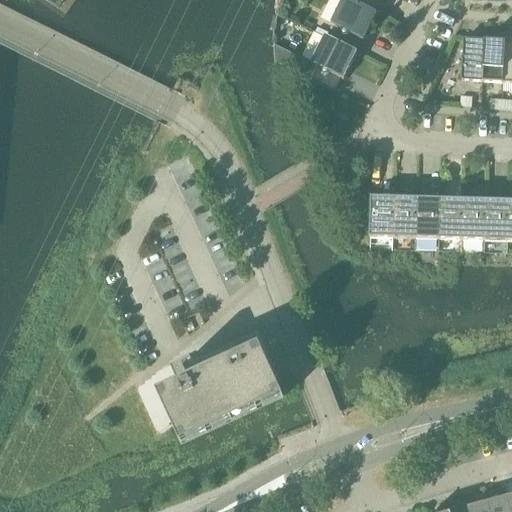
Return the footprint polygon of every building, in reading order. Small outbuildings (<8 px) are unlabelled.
[(44,0),(57,9),(63,0),(66,0),(69,1),(69,0),(44,0)] [(334,27),(328,38),(354,51),(360,40),(363,42),(364,40),(365,41),(369,33),(368,32),(377,14),(374,12),(350,0),(343,0),(331,26),(334,27)] [(350,0),(374,12),(379,0),(383,2),(383,1),(385,1),(385,0),(350,0)] [(305,22),(303,27),(311,30),(313,26),(305,22)] [(317,29),(315,33),(325,37),(326,38),(328,34),(317,29)] [(354,52),(354,51),(328,38),(328,39),(326,38),(325,37),(311,65),(315,67),(308,80),(334,92),(340,79),(344,81),(344,79),(346,80),(350,73),(348,72),(357,53),(354,52)] [(461,82),(483,83),(485,41),(475,41),(475,39),(469,39),(469,41),(464,40),(461,82)] [(483,83),(503,84),(505,43),(495,42),(496,40),(489,40),(489,42),(485,41),(483,83)] [(510,43),(505,43),(503,84),(511,84),(511,41),(510,41),(510,43)] [(472,109),(472,99),(461,98),(460,108),(472,109)] [(490,111),(502,112),(502,102),(491,101),(490,111)] [(511,102),(502,102),(502,112),(511,112),(511,102)] [(369,239),(393,240),(394,199),(380,199),(380,197),(372,197),(372,199),(371,199),(369,239)] [(395,199),(394,199),(393,240),(416,240),(417,200),(403,199),(403,198),(395,198),(395,199)] [(416,240),(439,241),(440,201),(426,200),(426,198),(418,198),(418,200),(417,200),(416,240)] [(441,201),(440,201),(439,241),(461,242),(463,201),(448,201),(448,199),(441,199),(441,201)] [(461,242),(484,242),(485,202),(471,201),(471,200),(464,200),(464,201),(463,201),(461,242)] [(486,202),(485,202),(484,242),(507,243),(508,202),(494,202),(494,200),(486,200),(486,202)] [(181,390),(175,393),(173,389),(157,396),(179,442),(281,395),(260,348),(245,356),(247,360),(210,377),(208,372),(189,381),(183,370),(173,374),(181,390)] [(510,511),(507,499),(498,501),(498,499),(487,502),(489,511),(510,511)] [(489,511),(487,502),(477,505),(468,507),(469,511),(489,511)]
